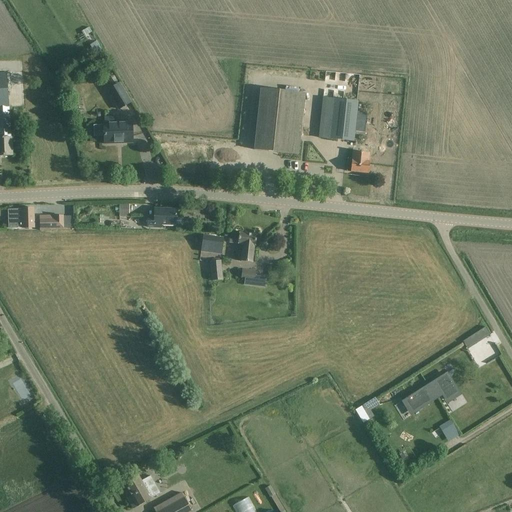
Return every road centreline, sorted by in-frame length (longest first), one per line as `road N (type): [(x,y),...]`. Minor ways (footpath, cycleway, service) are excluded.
road 1 (tertiary): [(511,226),(144,195),(0,200)]
road 2 (unclassified): [(116,511),(0,321)]
